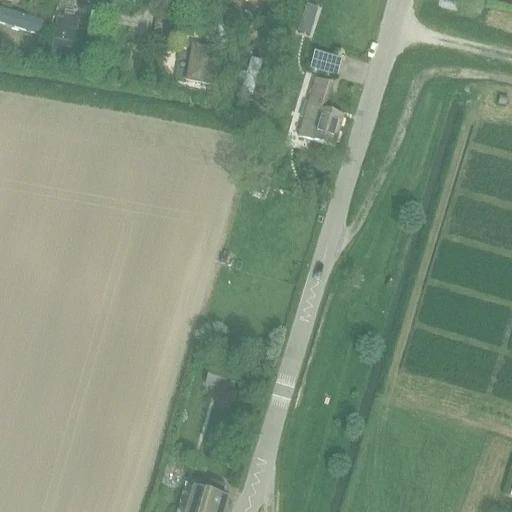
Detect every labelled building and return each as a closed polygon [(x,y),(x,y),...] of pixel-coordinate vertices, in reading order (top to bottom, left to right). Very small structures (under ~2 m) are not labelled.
[(216,90),(225,53),(196,46),(187,82),(216,90)] [(337,76),(341,64),(316,57),(313,69),(337,76)] [(306,112),(298,139),(335,150),(344,119),(326,114),(334,87),(315,81),(309,102),(306,112)] [(256,178),(251,192),(268,198),(273,184),(256,178)] [(238,377),(212,369),(206,388),(232,396),(238,377)] [(202,481),(199,493),(195,492),(188,511),(225,511),(229,502),(223,500),(226,488),(202,481)]
